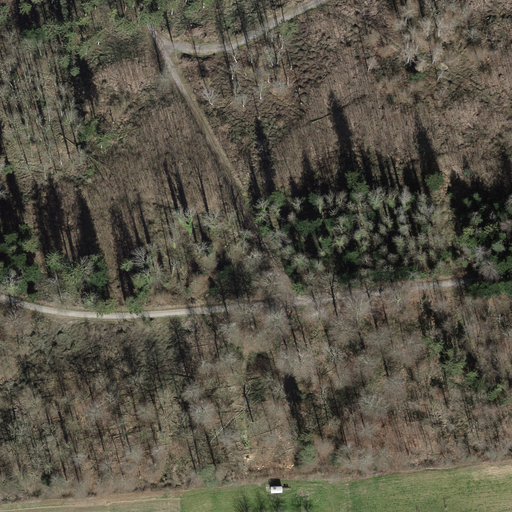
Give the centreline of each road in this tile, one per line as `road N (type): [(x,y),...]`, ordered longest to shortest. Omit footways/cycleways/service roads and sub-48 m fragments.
road 1 (track): [(0,297),(49,313),(150,311),(511,278)]
road 2 (track): [(140,0),(291,302)]
road 3 (track): [(160,43),(202,53),(323,0)]
